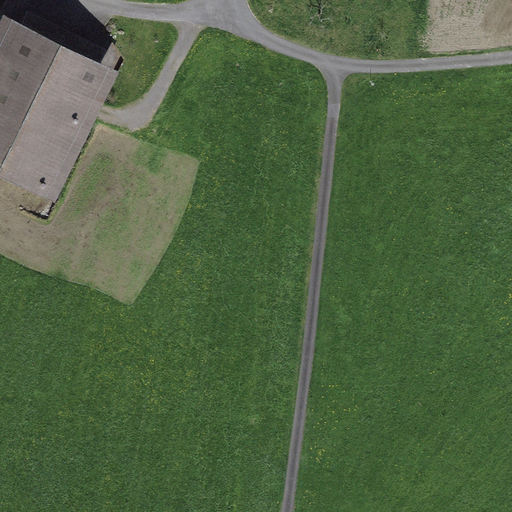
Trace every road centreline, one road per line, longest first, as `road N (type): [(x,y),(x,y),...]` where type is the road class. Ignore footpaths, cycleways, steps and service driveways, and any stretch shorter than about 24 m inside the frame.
road 1 (track): [(225,22),(329,67),(337,113),(331,255),(294,511)]
road 2 (unclassified): [(329,67),(511,54)]
